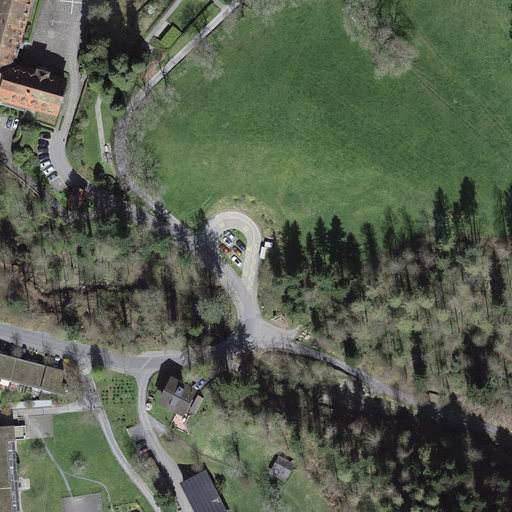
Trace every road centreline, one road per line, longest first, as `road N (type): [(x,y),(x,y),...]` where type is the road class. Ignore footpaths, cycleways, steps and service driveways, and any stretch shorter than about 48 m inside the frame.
road 1 (residential): [(0,330),(138,367),(238,344),(251,317),(244,295)]
road 2 (track): [(511,439),(321,356),(247,335)]
road 3 (track): [(212,25),(134,101),(119,129),(120,163),(136,189),(188,239)]
road 4 (track): [(305,511),(289,495),(199,454),(144,415)]
road 5 (track): [(138,367),(145,422),(195,511)]
road 6 (track): [(159,511),(113,447),(95,399)]
